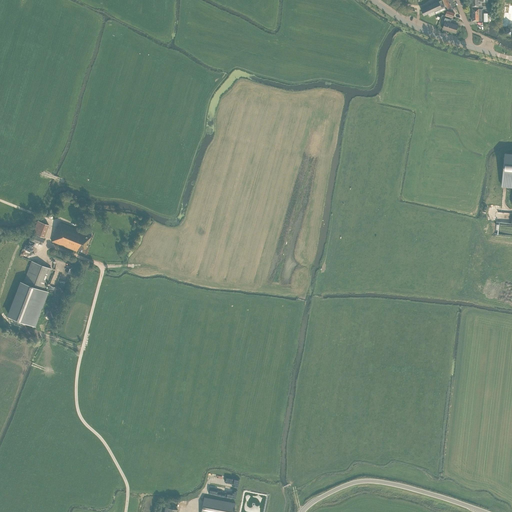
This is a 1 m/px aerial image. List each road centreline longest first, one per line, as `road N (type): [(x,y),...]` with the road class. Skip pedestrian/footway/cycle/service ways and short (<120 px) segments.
road 1 (unclassified): [(27,210),(53,221),(47,241),(104,265),(77,400),(127,481),(126,511)]
road 2 (tertiary): [(302,511),(340,486),(366,480),(486,511)]
